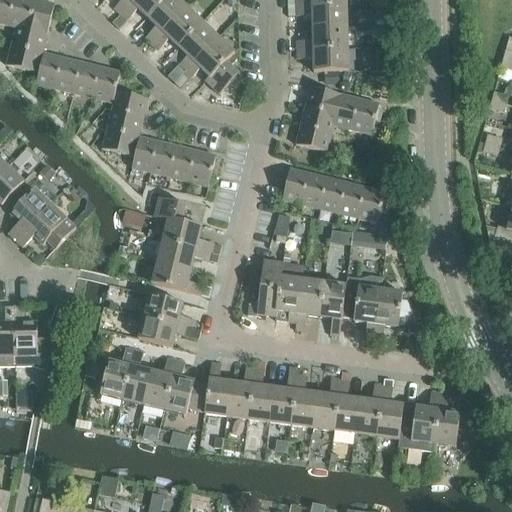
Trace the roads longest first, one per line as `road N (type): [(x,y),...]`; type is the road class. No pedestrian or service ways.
road 1 (residential): [(431,366),(222,334),(270,129)]
road 2 (tertiary): [(511,386),(477,334),(438,231),(430,0)]
road 3 (residential): [(78,0),(181,109),(270,129)]
road 4 (residential): [(270,129),(279,92),(277,0)]
